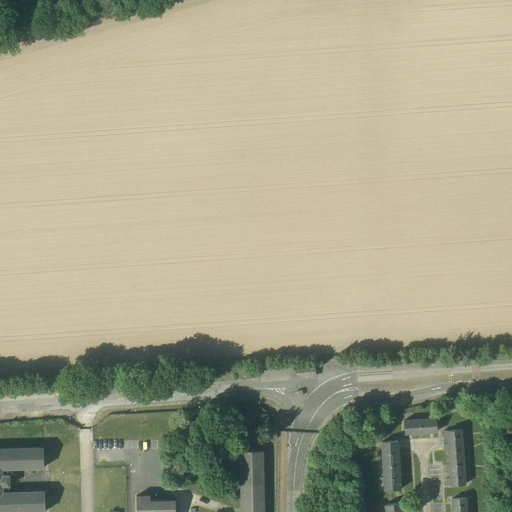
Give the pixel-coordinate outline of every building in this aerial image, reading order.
[(388,366),(354,369),(356,395),(390,392),(388,366)] [(438,434),(437,419),(400,421),(400,436),(438,434)] [(466,486),(464,431),(442,432),(445,487),(466,486)] [(401,490),(398,442),(376,443),(379,491),(401,490)] [(0,511),(45,511),(45,492),(3,493),(3,486),(9,485),(9,475),(3,475),(2,468),(44,467),(43,448),(0,449),(0,511)] [(263,511),(263,450),(240,451),(241,511),(175,511),(175,500),(150,501),(150,496),(136,496),(136,511),(263,511)] [(469,511),(469,500),(447,501),(447,511),(469,511)]
